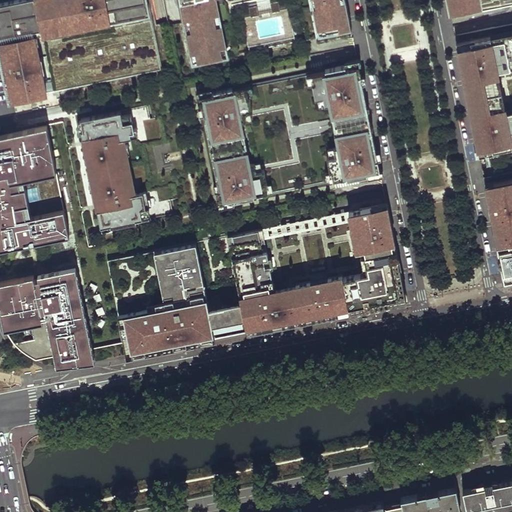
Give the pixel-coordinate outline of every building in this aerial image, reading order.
[(6,0),(0,1),(0,50),(10,99),(50,91),(161,68),(149,12),(146,0),(6,0)] [(319,37),(352,30),(345,0),(180,0),(181,1),(183,14),(192,62),(229,55),(314,38),(319,37)] [(447,0),(450,10),(481,4),(481,3),(493,0),(447,0)] [(511,31),(456,43),(460,60),(462,71),(483,67),(486,84),(511,78),(511,97),(490,102),(491,108),(487,109),(490,120),(473,124),(475,136),(478,152),(511,145),(511,31)] [(367,172),(379,170),(377,158),(375,159),(374,151),(376,151),(371,128),(341,134),(337,112),(367,106),(362,83),(360,83),(359,75),(361,75),(358,64),(345,67),(345,65),(318,70),(311,71),(317,102),(328,100),(335,141),(326,143),(333,182),(367,174),(367,172)] [(483,67),(462,71),(467,97),(473,124),(490,120),(487,109),(491,108),(490,102),(511,97),(511,78),(486,84),(483,67)] [(317,102),(311,71),(246,84),(248,100),(240,102),(253,168),(262,166),(267,194),(333,182),(326,143),(335,141),(328,100),(317,102)] [(232,87),(199,94),(221,203),(267,194),(262,166),(253,168),(240,102),(248,100),(246,84),(232,87)] [(369,117),(367,106),(337,112),(341,134),(371,128),(369,117)] [(111,225),(151,218),(149,206),(146,206),(143,191),(137,192),(126,138),(138,135),(137,127),(134,128),(131,112),(122,114),(121,109),(82,117),(83,119),(80,120),(78,120),(79,123),(77,123),(78,130),(81,130),(86,156),(84,157),(86,167),(88,166),(90,177),(88,177),(90,187),(92,187),(100,226),(101,225),(102,229),(111,228),(111,225)] [(0,248),(69,234),(46,125),(0,134),(0,248)] [(511,178),(485,184),(489,207),(492,221),(497,220),(502,245),(497,246),(500,259),(504,279),(511,277),(511,178)] [(389,218),(386,203),(349,211),(351,220),(353,230),(356,230),(360,249),(364,248),(366,254),(369,271),(364,272),(343,276),(343,274),(328,277),(328,279),(311,283),(310,280),(295,283),(296,286),(270,291),(269,284),(273,283),(269,264),(265,264),(264,258),(268,257),(267,250),(262,250),(260,238),(264,238),(262,228),(227,235),(241,302),(243,315),(246,331),(273,326),(328,315),(384,303),(405,299),(389,218)] [(349,211),(262,228),(264,238),(351,220),(349,211)] [(497,246),(502,245),(497,220),(492,221),(495,234),(497,246)] [(360,249),(356,230),(353,230),(351,231),(354,250),(360,249)] [(117,306),(127,355),(215,338),(212,322),(209,308),(205,287),(196,242),(154,250),(107,260),(117,306)] [(364,272),(369,271),(366,254),(361,255),(364,272)] [(34,274),(0,281),(0,306),(4,328),(31,323),(34,338),(13,343),(21,350),(27,355),(36,359),(55,355),(57,365),(95,361),(92,347),(75,266),(38,273),(39,278),(35,278),(34,274)] [(241,302),(209,308),(212,322),(243,315),(241,302)] [(467,511),(504,511),(505,511),(504,508),(511,506),(511,479),(492,484),(491,480),(490,480),(489,480),(484,481),(483,481),(483,483),(484,486),(473,488),(463,490),(467,511)] [(456,486),(401,497),(402,502),(404,511),(444,511),(461,509),(456,486)] [(384,511),(383,505),(382,501),(345,508),(346,511),(384,511)] [(383,505),(384,511),(404,511),(402,502),(383,505)]
